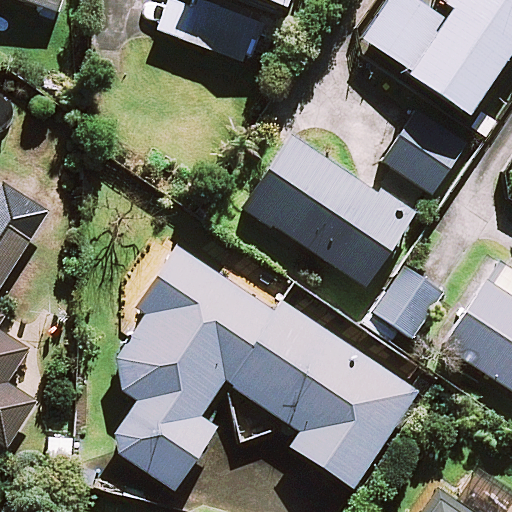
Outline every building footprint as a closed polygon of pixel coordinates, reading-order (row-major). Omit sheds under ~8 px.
[(12,0),(56,14),(60,0),(12,0)] [(191,0),(188,9),(168,1),(157,31),(202,48),(205,41),(257,60),(280,0),(191,0)] [(511,46),(511,0),(444,0),(441,4),(451,11),(441,25),(403,0),(386,0),(358,43),(465,116),(511,46)] [(458,154),(410,120),(381,162),(429,195),(458,154)] [(410,216),(288,139),(243,210),(365,287),(410,216)] [(0,445),(14,454),(45,406),(16,387),(37,354),(4,333),(12,320),(0,312),(0,304),(35,249),(0,226),(0,445)] [(426,396),(288,306),(280,318),(181,252),(141,313),(151,320),(123,362),(129,396),(143,405),(121,437),(126,460),(181,496),(223,433),(208,423),(232,386),(239,390),(237,392),(306,437),(296,452),(361,495),(426,396)] [(511,275),(497,266),(443,347),(511,391),(511,275)]
